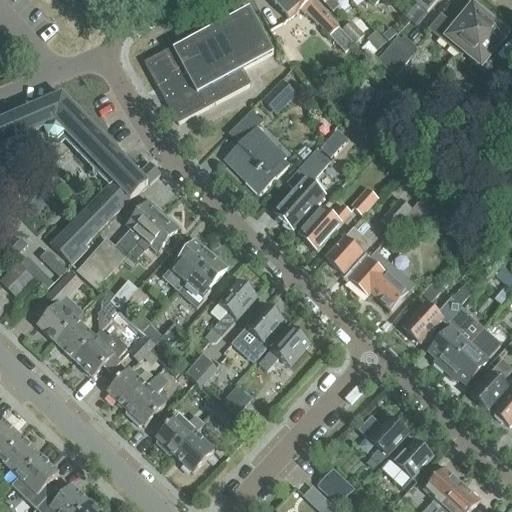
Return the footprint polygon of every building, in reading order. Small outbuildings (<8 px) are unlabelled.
[(306,0),(268,0),(268,1),(287,24),(293,20),(300,14),(325,40),(327,38),(334,32),(306,0)] [(331,1),(332,0),(317,0),(331,16),(339,10),(331,1)] [(383,0),(366,0),(374,9),(383,0)] [(414,0),(412,2),(426,13),(436,0),(414,0)] [(460,57),(462,54),(461,53),(493,18),(482,9),(479,14),(471,8),(454,29),(440,17),(428,31),(460,57)] [(242,73),(273,56),(250,13),(174,53),(173,50),(144,65),(177,127),(250,88),(242,73)] [(503,27),(493,18),(461,53),(462,54),(472,62),(467,73),(467,74),(484,89),(502,67),(490,57),(506,37),(499,31),(503,27)] [(364,37),(351,23),(340,32),(353,47),(364,37)] [(327,38),(342,55),(351,47),(336,30),(334,32),(327,38)] [(395,36),(390,30),(382,37),(388,43),(395,36)] [(385,44),(375,32),(366,40),(376,52),(385,44)] [(381,67),(394,78),(414,54),(401,43),(381,67)] [(294,94),(283,83),(263,103),(271,111),(278,103),(282,107),(294,94)] [(382,83),(373,94),(388,107),(397,96),(382,83)] [(112,184),(51,246),(72,266),(88,250),(85,247),(147,184),(150,187),(159,177),(149,167),(138,177),(62,96),(0,122),(0,151),(45,133),(48,140),(59,142),(66,135),(112,184)] [(346,98),(328,104),(334,119),(351,112),(346,98)] [(223,162),(259,199),(289,168),(284,163),(287,159),(258,130),(263,125),(251,113),(228,137),(238,148),(223,162)] [(319,151),(330,161),(347,143),(335,133),(319,151)] [(271,216),(290,233),(321,198),(308,186),(326,165),(313,153),(283,186),(292,194),(271,216)] [(348,209),(359,220),(375,202),(363,192),(348,209)] [(428,193),(411,212),(422,221),(438,202),(428,193)] [(390,235),(410,213),(399,203),(379,225),(390,235)] [(96,292),(126,258),(161,218),(146,204),(125,228),(128,231),(111,250),(102,241),(74,272),(96,292)] [(296,238),(314,255),(333,233),(348,216),(338,208),(329,219),(320,211),(296,238)] [(177,231),(161,218),(126,258),(134,264),(148,248),(156,255),(177,231)] [(323,262),(342,278),(368,248),(349,232),(323,262)] [(27,247),(20,240),(9,251),(17,258),(27,247)] [(211,257),(195,243),(175,266),(162,281),(178,295),(211,257)] [(67,274),(46,253),(39,260),(59,281),(67,274)] [(366,262),(347,283),(366,300),(369,296),(390,315),(405,298),(412,290),(373,255),(366,262)] [(226,271),(211,257),(178,295),(196,311),(210,295),(207,293),(226,271)] [(53,286),(27,259),(20,266),(46,293),(53,286)] [(0,286),(0,289),(12,301),(31,283),(17,269),(0,286)] [(36,326),(55,344),(77,322),(66,312),(70,307),(63,300),(80,283),(70,273),(46,299),(54,307),(36,326)] [(109,305),(117,313),(136,292),(126,284),(108,304),(109,305)] [(255,300),(238,285),(217,308),(218,308),(210,317),(218,325),(205,340),(212,347),(218,341),(219,342),(255,300)] [(430,307),(440,296),(431,288),(421,299),(430,307)] [(464,288),(452,301),(460,308),(472,296),(464,288)] [(136,292),(117,313),(129,323),(147,302),(136,292)] [(439,324),(448,332),(463,316),(449,303),(435,319),(423,309),(401,332),(418,347),(439,324)] [(112,322),(119,315),(117,313),(109,305),(102,312),(112,322)] [(282,325),(264,309),(244,332),(230,348),(245,361),(249,356),(256,362),(267,351),(263,347),(282,325)] [(130,325),(119,315),(112,322),(123,332),(130,325)] [(432,367),(442,376),(481,333),(470,323),(471,323),(463,316),(448,332),(427,356),(435,363),(432,367)] [(55,344),(73,362),(95,340),(77,322),(55,344)] [(154,348),(164,358),(184,334),(174,324),(152,347),(154,348)] [(308,348),(290,332),(262,364),(258,369),(267,376),(270,371),(278,362),(288,370),(308,348)] [(481,333),(442,376),(452,385),(456,381),(463,388),(485,364),(499,348),(481,333)] [(95,340),(73,362),(92,380),(113,358),(103,348),(109,342),(101,334),(95,340)] [(154,348),(152,347),(145,340),(129,356),(139,365),(148,354),(154,348)] [(154,348),(148,354),(164,371),(171,364),(164,358),(154,348)] [(180,373),(190,383),(206,365),(195,357),(180,373)] [(181,374),(171,364),(164,371),(175,380),(181,374)] [(499,386),(510,374),(500,364),(468,399),(485,415),(506,392),(499,386)] [(206,365),(190,383),(201,393),(217,375),(206,365)] [(106,394),(124,412),(146,389),(128,372),(106,394)] [(146,389),(124,412),(133,420),(132,424),(137,428),(141,428),(143,430),(165,407),(155,398),(167,385),(158,377),(146,389)] [(168,398),(177,406),(193,389),(184,380),(168,398)] [(216,408),(219,411),(233,424),(250,404),(233,388),(216,408)] [(511,393),(492,416),(508,431),(511,426),(511,393)] [(214,417),(219,411),(209,402),(204,407),(214,417)] [(231,422),(219,411),(214,417),(225,428),(231,422)] [(174,459),(195,436),(204,427),(196,419),(187,429),(177,419),(155,441),(157,443),(157,447),(161,451),(165,450),(174,459)] [(378,468),(405,437),(387,421),(379,430),(368,420),(357,432),(368,442),(379,452),(371,461),(378,468)] [(0,425),(0,462),(0,463),(22,440),(3,423),(0,425)] [(195,436),(174,459),(192,476),(213,454),(195,436)] [(0,463),(19,481),(40,458),(22,440),(0,463)] [(379,472),(392,484),(401,492),(430,460),(414,445),(393,467),(388,463),(379,472)] [(12,488),(37,511),(57,491),(51,485),(59,476),(40,458),(19,481),(12,488)] [(378,468),(371,461),(367,466),(374,473),(378,468)] [(424,511),(438,511),(461,488),(443,472),(423,493),(433,503),(424,511)] [(316,490),(337,510),(352,494),(331,474),(316,490)] [(0,494),(3,496),(12,486),(7,482),(0,489),(0,494)] [(83,511),(90,506),(71,488),(63,497),(57,491),(37,511),(36,511),(83,511)] [(461,488),(438,511),(471,511),(478,505),(461,488)] [(302,499),(314,511),(326,511),(331,508),(311,489),(302,499)]
